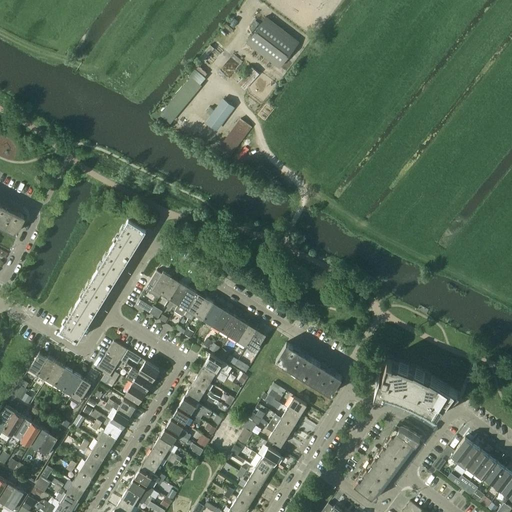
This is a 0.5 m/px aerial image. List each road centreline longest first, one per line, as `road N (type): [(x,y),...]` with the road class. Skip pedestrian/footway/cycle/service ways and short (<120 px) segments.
road 1 (residential): [(345,392),(355,377),(349,365),(150,243)]
road 2 (residential): [(91,511),(183,362),(108,313)]
road 3 (track): [(302,189),(511,302)]
road 4 (residential): [(0,301),(83,349),(108,313)]
road 5 (residential): [(273,511),(345,392)]
road 6 (residential): [(0,286),(36,207),(0,189)]
road 7 (track): [(166,0),(102,79),(80,67)]
